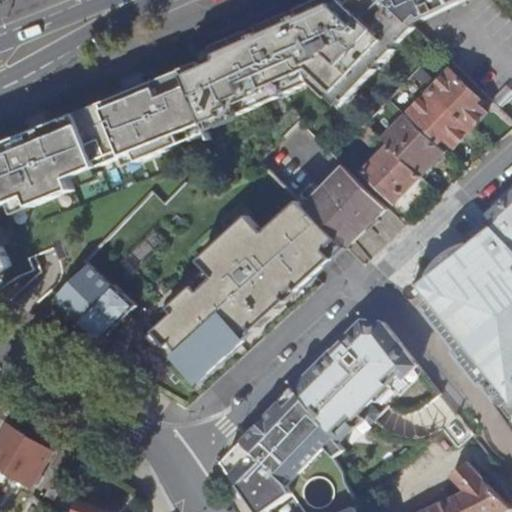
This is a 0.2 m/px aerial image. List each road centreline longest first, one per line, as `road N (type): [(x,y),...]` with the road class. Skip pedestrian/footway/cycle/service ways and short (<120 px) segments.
road 1 (residential): [(511,155),(382,272),(355,308),(177,463)]
road 2 (tertiary): [(177,463),(0,349)]
road 3 (primary): [(0,80),(141,0)]
road 4 (primary): [(127,0),(0,49)]
